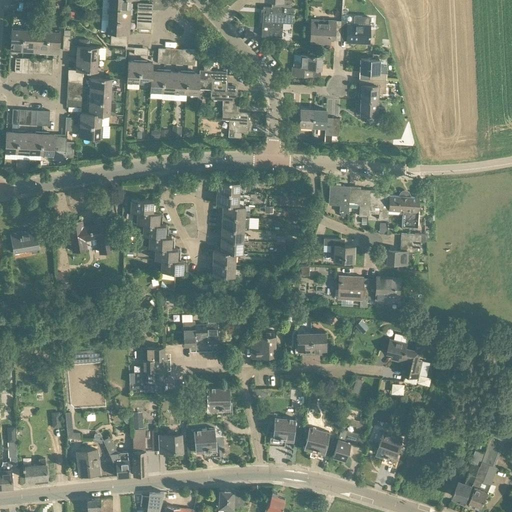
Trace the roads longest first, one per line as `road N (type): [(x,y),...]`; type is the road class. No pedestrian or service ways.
road 1 (tertiary): [(0,499),(262,473)]
road 2 (unclassified): [(310,162),(426,171),(511,161)]
road 3 (tertiary): [(421,511),(262,473)]
road 4 (residential): [(0,191),(161,163)]
road 5 (residential): [(241,370),(380,371)]
road 6 (residential): [(10,90),(10,78),(60,80),(59,105),(9,103)]
